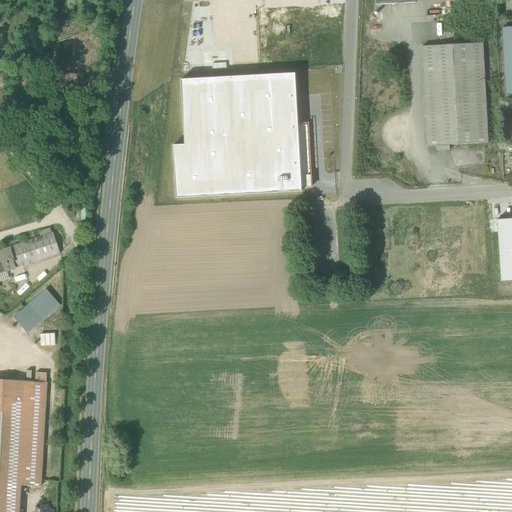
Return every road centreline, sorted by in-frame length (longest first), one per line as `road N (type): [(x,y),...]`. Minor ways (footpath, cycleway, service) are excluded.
road 1 (primary): [(134,0),(97,323),(88,511)]
road 2 (residential): [(352,0),(345,195),(511,189)]
